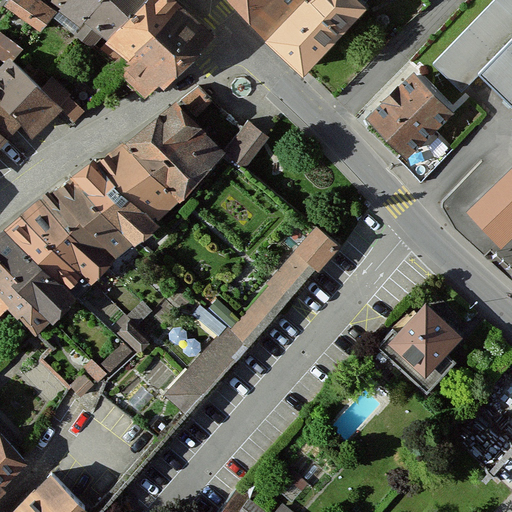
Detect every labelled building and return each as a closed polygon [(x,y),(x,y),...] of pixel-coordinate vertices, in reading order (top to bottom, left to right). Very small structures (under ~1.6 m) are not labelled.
[(54,11),(38,0),(5,0),(2,4),(38,30),(50,17),(54,11)] [(61,0),(56,6),(54,11),(50,17),(92,49),(106,33),(134,0),(61,0)] [(174,0),(134,0),(106,33),(123,50),(116,60),(141,81),(152,79),(157,74),(163,79),(208,29),(186,10),(174,0)] [(237,0),(263,26),(290,0),(237,0)] [(290,0),(263,26),(304,68),(361,5),(355,0),(290,0)] [(511,32),(476,69),(511,105),(511,32)] [(0,55),(9,63),(20,50),(0,33),(0,55)] [(9,63),(0,71),(0,104),(20,124),(32,136),(58,109),(27,80),(9,63)] [(39,68),(27,80),(58,109),(72,122),(83,111),(39,68)] [(449,113),(408,71),(362,116),(403,158),(449,113)] [(203,81),(187,91),(194,103),(210,94),(203,81)] [(0,137),(3,140),(20,124),(0,104),(0,137)] [(224,152),(178,104),(158,117),(154,113),(120,142),(182,193),(224,152)] [(266,136),(246,120),(224,152),(244,166),(266,136)] [(159,219),(182,193),(120,142),(89,161),(159,219)] [(112,253),(159,219),(89,161),(49,185),(112,253)] [(511,235),(511,172),(469,212),(501,246),(511,235)] [(88,280),(112,253),(49,185),(2,222),(67,284),(78,271),(88,280)] [(320,220),(298,245),(301,248),(319,262),(336,242),(340,237),(320,220)] [(67,284),(2,222),(0,223),(0,310),(7,304),(33,328),(74,294),(67,284)] [(301,248),(230,329),(248,343),(290,296),(319,262),(301,248)] [(142,299),(128,314),(130,316),(137,322),(151,307),(142,299)] [(457,334),(424,304),(396,334),(390,329),(373,348),(421,392),(449,361),(440,353),(457,334)] [(130,318),(119,330),(138,349),(150,337),(130,318)] [(226,326),(166,392),(186,411),(248,343),(230,329),(226,326)] [(124,341),(102,360),(110,369),(132,349),(124,341)] [(91,357),(84,364),(99,376),(105,369),(91,357)] [(83,371),(73,381),(82,391),(92,381),(83,371)] [(25,456),(0,430),(0,485),(3,482),(2,479),(25,456)] [(89,511),(91,511),(48,467),(0,511),(89,511)] [(265,511),(249,499),(239,511),(265,511)]
